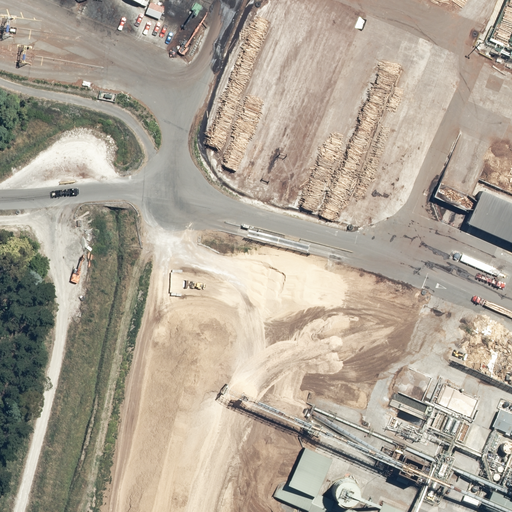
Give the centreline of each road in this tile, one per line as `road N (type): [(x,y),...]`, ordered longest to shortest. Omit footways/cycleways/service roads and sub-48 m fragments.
road 1 (track): [(17,511),(63,332),(52,195)]
road 2 (track): [(168,249),(233,273),(245,291),(252,350),(196,511)]
road 3 (track): [(121,511),(181,202)]
road 4 (track): [(481,0),(410,211)]
road 5 (track): [(393,264),(283,311),(252,350)]
